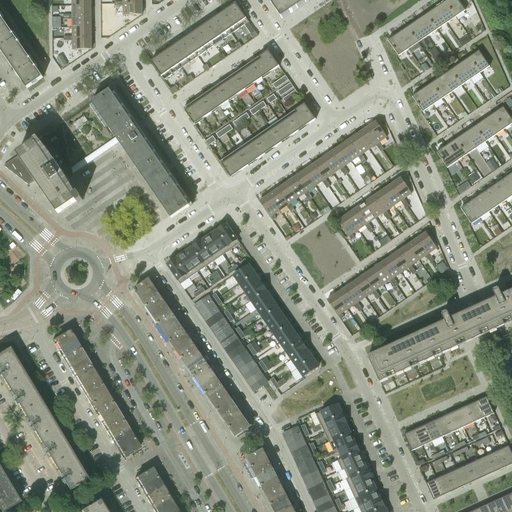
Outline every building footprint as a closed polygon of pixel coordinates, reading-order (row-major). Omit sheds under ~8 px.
[(268,0),(282,20),(309,1),(310,0),(268,0)] [(465,11),(459,2),(461,0),(446,0),(444,2),(455,17),(465,11)] [(444,2),(435,8),(446,24),(455,17),(444,2)] [(236,3),(223,12),(220,14),(233,33),(249,22),(236,3)] [(123,4),(123,6),(123,15),(142,15),(142,4),(123,4)] [(72,6),(72,15),(72,17),(91,17),(91,6),(72,6)] [(435,8),(426,15),(436,30),(446,24),(435,8)] [(220,14),(204,25),(216,44),(233,33),(220,14)] [(426,15),(416,21),(427,37),(436,30),(426,15)] [(72,17),(72,19),(72,28),(91,28),(91,17),(72,17)] [(416,21),(407,28),(417,43),(427,37),(416,21)] [(204,25),(187,37),(199,56),(216,44),(204,25)] [(24,51),(7,26),(0,31),(0,52),(1,52),(8,62),(24,51)] [(72,28),(72,36),(72,39),(91,38),(91,28),(72,28)] [(407,28),(397,34),(408,50),(417,43),(407,28)] [(397,34),(388,41),(398,56),(408,50),(397,34)] [(187,37),(170,49),(182,68),(199,56),(187,37)] [(72,39),(72,41),(72,50),(91,50),(91,38),(72,39)] [(170,49),(151,62),(164,80),(182,68),(170,49)] [(43,78),(24,51),(8,62),(15,72),(14,73),(16,77),(17,78),(18,76),(27,89),(43,78)] [(268,51),(187,106),(183,109),(184,110),(194,125),(279,67),(268,51)] [(479,51),(469,58),(480,73),(489,67),(479,51)] [(437,53),(432,57),(436,62),(441,59),(437,53)] [(469,58),(460,64),(471,79),(480,73),(469,58)] [(460,64),(450,71),(461,86),(471,79),(460,64)] [(450,71),(441,77),(451,93),(461,86),(450,71)] [(272,85),(275,89),(288,80),(285,76),(272,85)] [(441,77),(431,83),(442,99),(451,93),(441,77)] [(280,96),(293,87),(290,83),(277,92),(280,96)] [(431,83),(422,90),(432,106),(442,99),(431,83)] [(110,90),(91,103),(123,149),(171,219),(192,204),(189,200),(140,128),(137,130),(110,90)] [(285,104),(298,95),(295,90),(282,99),(285,104)] [(422,90),(412,96),(423,112),(432,106),(422,90)] [(270,104),(277,99),(273,95),(267,99),(270,104)] [(263,102),(256,106),(259,111),(266,106),(263,102)] [(305,104),(220,162),(231,178),(235,175),(316,120),(305,104)] [(253,116),(259,111),(256,106),(250,111),(253,116)] [(511,119),(503,107),(493,114),(504,129),(511,123),(511,119)] [(246,113),(239,118),(243,122),(249,118),(246,113)] [(493,114),(484,120),(495,136),(504,129),(493,114)] [(236,127),(243,122),(239,118),(233,123),(236,127)] [(484,120),(474,127),(485,142),(495,136),(484,120)] [(376,122),(367,128),(377,144),(379,143),(387,137),(376,122)] [(229,125),(223,130),(226,134),(232,129),(229,125)] [(62,126),(46,137),(37,143),(36,141),(17,154),(18,156),(4,166),(29,185),(35,181),(58,214),(76,202),(78,203),(82,200),(78,192),(76,194),(73,196),(68,189),(72,187),(68,180),(73,177),(73,178),(74,178),(62,126)] [(474,127),(465,133),(476,149),(485,142),(474,127)] [(367,128),(358,134),(368,150),(376,145),(377,144),(367,128)] [(219,139),(226,134),(223,130),(216,134),(219,139)] [(465,133),(455,139),(466,155),(476,149),(465,133)] [(358,134),(349,140),(360,156),(361,155),(368,150),(358,134)] [(216,141),(213,136),(205,141),(209,146),(216,141)] [(455,139),(446,146),(457,162),(466,155),(455,139)] [(349,140),(340,146),(351,162),(358,157),(360,156),(349,140)] [(340,146),(331,152),(342,168),(344,167),(351,162),(340,146)] [(446,146),(436,153),(447,168),(457,162),(446,146)] [(331,152),(322,159),(333,174),(340,169),(342,168),(331,152)] [(493,158),(486,163),(493,171),(499,166),(493,158)] [(322,159),(313,165),(324,181),(326,179),(333,174),(322,159)] [(313,165),(304,171),(315,187),(322,182),(324,181),(313,165)] [(304,171),(295,177),(306,193),(308,192),(315,187),(304,171)] [(507,177),(503,179),(511,192),(511,173),(510,171),(505,174),(507,177)] [(295,177),(286,183),(297,199),(304,194),(306,193),(295,177)] [(499,182),(495,185),(506,201),(511,196),(511,192),(503,179),(502,177),(497,180),(499,182)] [(401,178),(391,184),(402,200),(404,199),(411,194),(401,178)] [(468,181),(457,188),(460,192),(471,185),(468,181)] [(286,183),(277,189),(288,205),(290,204),(297,199),(286,183)] [(490,188),(486,191),(497,207),(506,201),(495,185),(493,183),(489,186),(490,188)] [(391,184),(382,190),(393,206),(400,201),(402,200),(391,184)] [(482,194),(478,197),(489,212),(497,207),(486,191),(485,188),(480,191),(481,192),(482,194)] [(277,189),(268,195),(279,211),(286,206),(288,205),(277,189)] [(382,190),(374,197),(384,212),(386,211),(393,206),(382,190)] [(474,200),(470,202),(480,218),(489,212),(478,197),(476,194),(472,197),(472,198),(474,200)] [(270,217),(274,215),(279,211),(268,195),(259,202),(270,218),(270,217)] [(374,197),(365,203),(375,218),(383,214),(384,212),(374,197)] [(471,224),(480,218),(470,202),(468,200),(463,203),(464,204),(465,205),(461,209),(471,224)] [(365,203),(356,209),(367,225),(368,223),(375,218),(365,203)] [(356,209),(347,215),(358,231),(365,226),(367,225),(356,209)] [(349,237),(352,234),(358,231),(347,215),(337,221),(348,237),(349,237)] [(226,224),(218,230),(231,250),(240,244),(226,224)] [(498,228),(493,231),(497,236),(501,233),(498,228)] [(218,230),(209,236),(223,255),(231,250),(218,230)] [(426,233),(416,239),(427,255),(429,254),(437,248),(426,233)] [(209,236),(201,242),(214,261),(223,255),(209,236)] [(416,239),(408,245),(418,261),(425,256),(427,255),(416,239)] [(201,242),(192,248),(206,267),(214,261),(201,242)] [(408,245),(399,251),(409,267),(411,266),(418,261),(408,245)] [(192,248),(184,253),(197,273),(206,267),(192,248)] [(399,251),(390,257),(401,273),(408,268),(409,267),(399,251)] [(184,253),(176,259),(189,279),(197,273),(184,253)] [(390,257),(381,263),(392,279),(393,278),(401,273),(390,257)] [(176,259),(167,265),(180,285),(189,279),(176,259)] [(381,263),(372,270),(383,285),(390,280),(392,279),(381,263)] [(239,285),(255,274),(249,265),(233,276),(239,285)] [(372,270),(363,276),(374,292),(375,290),(383,285),(372,270)] [(260,282),(255,274),(239,285),(245,293),(260,282)] [(363,276),(354,282),(365,298),(372,293),(374,292),(363,276)] [(134,289),(139,297),(156,286),(150,278),(134,289)] [(251,302),(266,291),(260,282),(245,293),(251,302)] [(354,282),(345,288),(356,304),(358,303),(365,298),(354,282)] [(156,286),(139,297),(145,306),(162,295),(156,286)] [(345,288),(336,294),(347,310),(354,305),(356,304),(345,288)] [(377,355),(377,356),(375,357),(370,359),(369,358),(371,357),(370,356),(376,353),(375,352),(367,356),(380,383),(435,358),(465,344),(492,331),(505,325),(511,322),(511,293),(504,297),(503,295),(502,295),(499,289),(493,292),(496,297),(480,304),(450,318),(448,312),(442,315),(445,322),(444,323),(445,325),(377,355)] [(256,310),(272,299),(266,291),(251,302),(256,310)] [(338,316),(341,314),(347,310),(336,294),(327,301),(338,316)] [(151,315),(168,303),(162,295),(145,306),(151,315)] [(219,312),(208,296),(195,306),(206,321),(219,312)] [(262,318),(278,308),(272,299),(256,310),(262,318)] [(157,323),(174,312),(168,303),(151,315),(157,323)] [(268,327),(283,316),(278,308),(262,318),(268,327)] [(163,332),(180,321),(174,312),(157,323),(163,332)] [(219,312),(206,321),(210,327),(223,318),(219,312)] [(274,335),(289,325),(283,316),(268,327),(274,335)] [(223,318),(210,327),(213,333),(227,323),(223,318)] [(169,341),(186,330),(180,321),(163,332),(169,341)] [(227,323),(213,333),(224,348),(237,339),(227,323)] [(295,333),(289,325),(274,335),(280,344),(295,333)] [(186,330),(169,341),(175,350),(192,338),(186,330)] [(57,350),(74,340),(69,331),(52,341),(57,350)] [(301,341),(295,333),(280,344),(285,352),(301,341)] [(192,338),(175,350),(181,358),(198,347),(192,338)] [(237,339),(224,348),(228,354),(241,345),(237,339)] [(63,359),(80,349),(74,340),(57,350),(63,359)] [(307,350),(301,341),(285,352),(291,360),(307,350)] [(241,345),(228,354),(232,359),(245,350),(241,345)] [(198,347),(181,358),(187,366),(203,355),(198,347)] [(0,353),(0,374),(0,375),(6,386),(23,376),(7,349),(0,353)] [(68,368),(85,358),(80,349),(63,359),(68,368)] [(245,350),(232,359),(236,365),(249,356),(245,350)] [(312,358),(307,350),(291,360),(297,369),(312,358)] [(203,355),(187,366),(193,376),(210,365),(203,355)] [(249,356),(236,365),(239,370),(252,361),(249,356)] [(91,367),(85,358),(68,368),(74,377),(91,367)] [(303,378),(318,367),(312,358),(297,369),(303,378)] [(252,361),(239,370),(243,376),(256,366),(252,361)] [(199,385),(216,373),(210,365),(193,376),(199,385)] [(256,366),(243,376),(246,381),(260,372),(256,366)] [(79,387),(96,376),(91,367),(74,377),(79,387)] [(260,372),(246,381),(250,386),(263,377),(260,372)] [(205,393),(222,382),(216,373),(199,385),(205,393)] [(39,403),(23,376),(6,386),(13,397),(15,399),(16,400),(15,401),(22,413),(39,403)] [(84,396),(102,385),(96,376),(79,387),(84,396)] [(263,377),(250,386),(254,392),(267,383),(263,377)] [(222,382),(205,393),(211,402),(227,390),(222,382)] [(102,385),(84,396),(90,405),(107,394),(102,385)] [(217,410),(233,399),(227,390),(211,402),(217,410)] [(107,394),(90,405),(95,413),(112,403),(107,394)] [(486,397),(476,402),(483,419),(494,414),(486,397)] [(223,419),(239,408),(233,399),(217,410),(223,419)] [(476,402),(466,407),(473,423),(483,419),(476,402)] [(55,429),(39,403),(22,413),(29,423),(31,427),(38,439),(55,429)] [(112,403),(95,413),(100,422),(117,412),(112,403)] [(337,405),(316,414),(320,424),(342,414),(337,405)] [(466,407),(455,411),(463,428),(473,423),(466,407)] [(229,428),(246,417),(239,408),(223,419),(229,428)] [(455,411),(445,416),(453,433),(463,428),(455,411)] [(117,412),(100,422),(106,431),(123,421),(117,412)] [(342,414),(320,424),(325,433),(346,423),(342,414)] [(445,416),(435,421),(442,437),(453,433),(445,416)] [(235,437),(252,426),(246,417),(229,428),(235,437)] [(123,421),(106,431),(111,440),(128,430),(123,421)] [(435,421),(424,426),(432,442),(442,437),(435,421)] [(346,423),(325,433),(329,442),(350,433),(346,423)] [(424,426),(414,430),(421,447),(432,442),(424,426)] [(283,434),(285,440),(300,433),(297,427),(293,429),(283,434)] [(55,429),(38,439),(44,449),(45,449),(46,451),(47,453),(54,465),(70,455),(55,429)] [(117,450),(134,439),(128,430),(111,440),(117,450)] [(414,430),(404,435),(411,452),(421,447),(414,430)] [(300,433),(285,440),(288,446),(303,439),(300,433)] [(350,433),(329,442),(333,452),(338,450),(337,450),(355,442),(350,433)] [(490,443),(487,438),(481,441),(483,444),(483,446),(490,443)] [(139,449),(134,439),(117,450),(122,459),(139,449)] [(303,439),(288,446),(291,452),(305,445),(303,439)] [(342,459),(359,451),(355,442),(337,450),(342,459)] [(305,445),(291,452),(294,458),(308,452),(305,445)] [(511,453),(508,446),(498,451),(506,467),(511,464),(511,453)] [(269,458),(264,448),(247,458),(251,467),(269,458)] [(342,459),(331,464),(336,473),(338,472),(363,461),(359,451),(342,459)] [(498,451),(488,455),(495,472),(506,467),(498,451)] [(308,452),(294,458),(296,464),(311,458),(308,452)] [(70,455),(54,465),(60,475),(63,479),(62,479),(69,491),(86,481),(70,455)] [(488,455),(477,460),(485,477),(495,472),(488,455)] [(256,476),(274,467),(269,458),(251,467),(256,476)] [(311,458),(296,464),(299,471),(314,464),(311,458)] [(477,460),(467,465),(475,481),(485,477),(477,460)] [(363,461),(338,472),(342,481),(367,470),(363,461)] [(314,464),(299,471),(302,477),(317,470),(314,464)] [(467,465),(457,470),(464,486),(475,481),(467,465)] [(274,467),(256,476),(261,486),(279,477),(274,467)] [(140,488),(157,478),(151,468),(134,479),(140,488)] [(317,470),(302,477),(305,483),(320,476),(317,470)] [(342,481),(340,482),(344,492),(372,479),(367,470),(342,481)] [(457,470),(446,474),(454,491),(464,486),(457,470)] [(446,474),(436,479),(444,495),(454,491),(446,474)] [(320,476),(305,483),(308,489),(322,483),(320,476)] [(279,477),(261,486),(266,495),(284,486),(279,477)] [(3,478),(0,479),(0,511),(3,511),(18,503),(3,478)] [(145,497),(162,487),(157,478),(140,488),(145,497)] [(372,479),(344,492),(348,501),(376,488),(372,479)] [(436,479),(426,484),(433,500),(444,495),(436,479)] [(322,483),(308,489),(310,495),(325,488),(322,483)] [(284,486),(266,495),(271,505),(289,496),(284,486)] [(162,487),(145,497),(151,507),(168,496),(162,487)] [(325,488),(310,495),(313,501),(328,495),(325,488)] [(348,501),(347,501),(352,511),(353,510),(380,498),(376,488),(348,501)] [(511,511),(511,498),(510,494),(502,498),(508,511),(511,511)] [(328,495),(313,501),(316,508),(331,501),(328,495)] [(154,511),(161,511),(173,505),(168,496),(151,507),(154,511)] [(289,496),(271,505),(274,511),(279,511),(293,505),(289,496)] [(380,498),(353,510),(353,511),(373,511),(384,507),(380,498)] [(508,511),(502,498),(494,501),(498,511),(508,511)] [(81,510),(81,511),(104,511),(98,500),(81,510)] [(331,501),(316,508),(318,511),(322,511),(334,507),(331,501)] [(498,511),(494,501),(485,505),(488,511),(498,511)]
